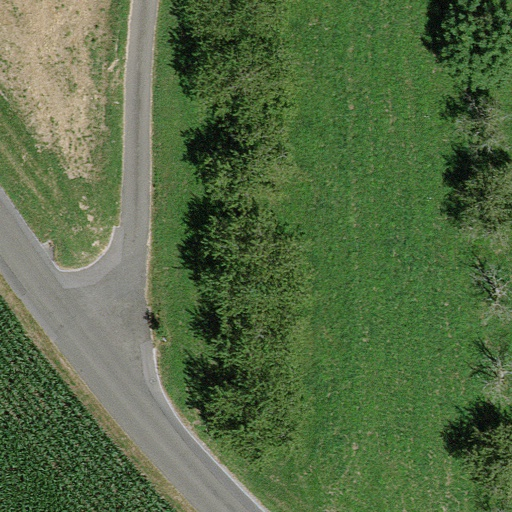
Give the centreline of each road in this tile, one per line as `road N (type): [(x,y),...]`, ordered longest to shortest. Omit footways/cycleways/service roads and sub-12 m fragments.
road 1 (unclassified): [(234,511),(93,348),(0,224)]
road 2 (track): [(93,348),(131,277),(157,0)]
